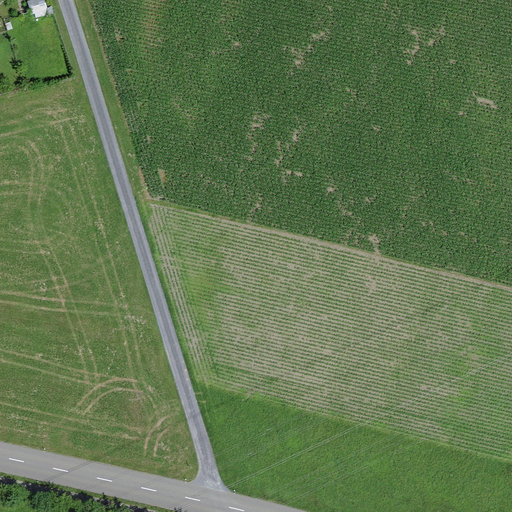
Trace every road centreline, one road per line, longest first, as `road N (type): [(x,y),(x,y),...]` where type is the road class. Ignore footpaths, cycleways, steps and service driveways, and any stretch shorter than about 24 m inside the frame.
road 1 (track): [(221,511),(57,0)]
road 2 (tertiary): [(0,457),(242,511)]
